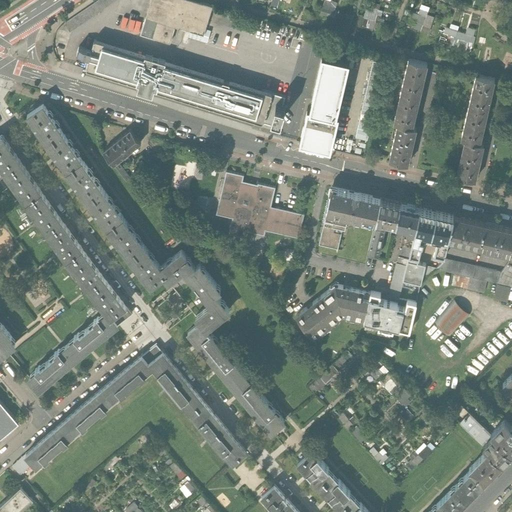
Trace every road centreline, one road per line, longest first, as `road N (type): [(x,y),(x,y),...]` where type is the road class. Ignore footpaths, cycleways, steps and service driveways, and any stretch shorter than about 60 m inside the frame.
road 1 (residential): [(40,79),(286,156),(511,210)]
road 2 (residential): [(0,107),(155,326)]
road 3 (residential): [(155,326),(319,511)]
road 4 (residential): [(155,326),(43,425)]
